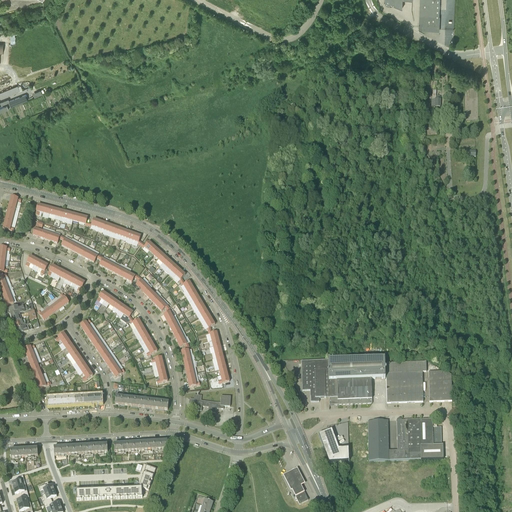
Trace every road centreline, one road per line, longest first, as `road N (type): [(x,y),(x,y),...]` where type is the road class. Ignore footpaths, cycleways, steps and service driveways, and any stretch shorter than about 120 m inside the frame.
road 1 (tertiary): [(215,295),(148,227),(0,184)]
road 2 (residential): [(456,511),(443,417),(332,414)]
road 3 (residential): [(175,421),(172,367),(159,333),(137,304),(95,278)]
road 4 (unclassified): [(320,0),(302,32),(283,40),(196,0)]
road 5 (residential): [(215,295),(237,375),(239,439)]
road 6 (unclassified): [(491,51),(452,54),(379,17),(368,0)]
road 7 (tertiary): [(46,439),(172,434)]
